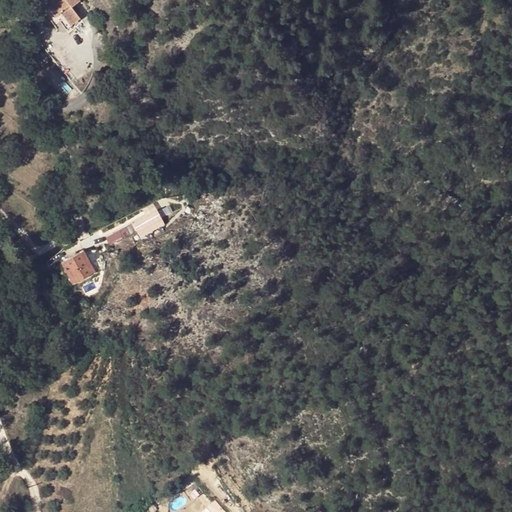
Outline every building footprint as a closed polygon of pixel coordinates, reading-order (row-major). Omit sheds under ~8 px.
[(50,0),(47,3),(56,16),(62,11),(71,24),(80,18),(71,6),(79,0),(50,0)] [(36,120),(31,127),(39,134),(45,127),(36,120)] [(184,209),(188,216),(200,210),(197,203),(184,209)] [(145,229),(148,236),(188,216),(184,209),(145,229)] [(99,255),(110,276),(132,264),(120,243),(99,255)] [(62,261),(74,285),(99,272),(87,249),(62,261)]
